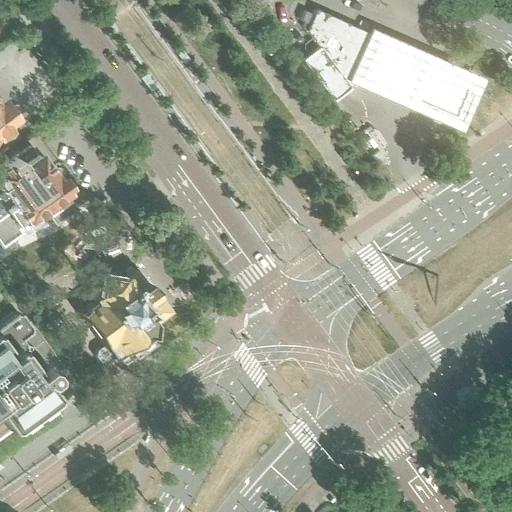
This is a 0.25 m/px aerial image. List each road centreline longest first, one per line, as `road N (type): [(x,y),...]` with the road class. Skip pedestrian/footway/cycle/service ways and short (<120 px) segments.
road 1 (tertiary): [(295,326),(56,0)]
road 2 (primary): [(511,174),(295,326)]
road 3 (secondary): [(295,326),(247,378),(169,511)]
road 4 (primary): [(354,406),(511,299)]
road 5 (secondary): [(249,511),(354,406)]
road 6 (tertiary): [(434,511),(354,406)]
